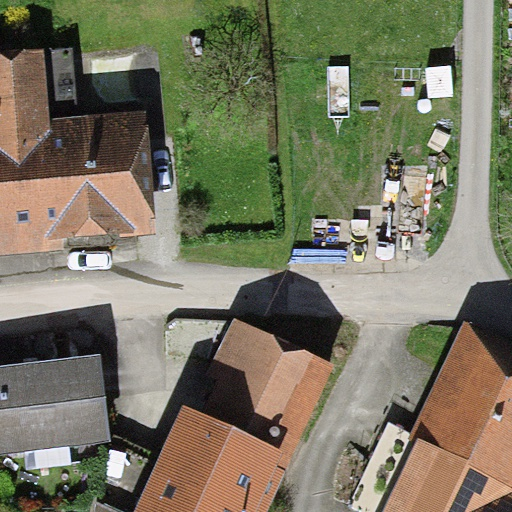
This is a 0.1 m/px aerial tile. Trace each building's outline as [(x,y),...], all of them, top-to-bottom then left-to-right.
[(44,224),(134,217),(128,137),(75,141),(68,59),(33,62),(44,224)] [(0,228),(44,224),(33,62),(0,64),(0,228)] [(238,378),(210,439),(188,429),(168,472),(109,444),(100,511),(241,511),(243,509),(250,511),(261,511),(328,368),(236,324),(217,368),(238,378)] [(511,471),(511,351),(483,338),(429,451),(388,431),(361,489),(355,491),(348,506),(361,511),(511,511),(511,484),(507,482),(511,471)] [(71,464),(68,443),(105,439),(95,362),(0,373),(0,451),(23,449),(26,470),(71,464)]
